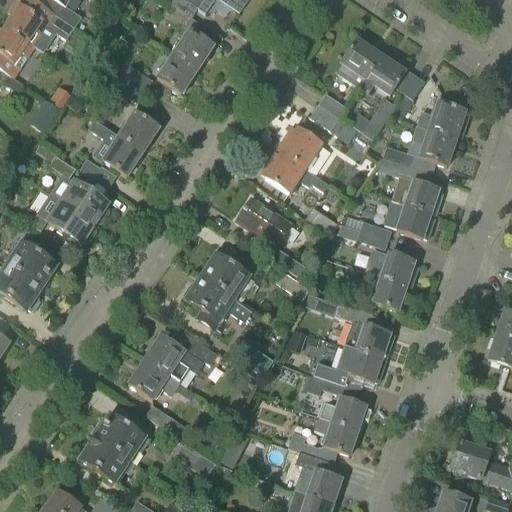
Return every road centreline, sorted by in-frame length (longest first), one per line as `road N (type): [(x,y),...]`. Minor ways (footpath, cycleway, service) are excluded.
road 1 (residential): [(0,464),(304,0)]
road 2 (residential): [(427,389),(511,132)]
road 3 (residential): [(511,80),(383,0)]
road 4 (residential): [(387,511),(427,389)]
